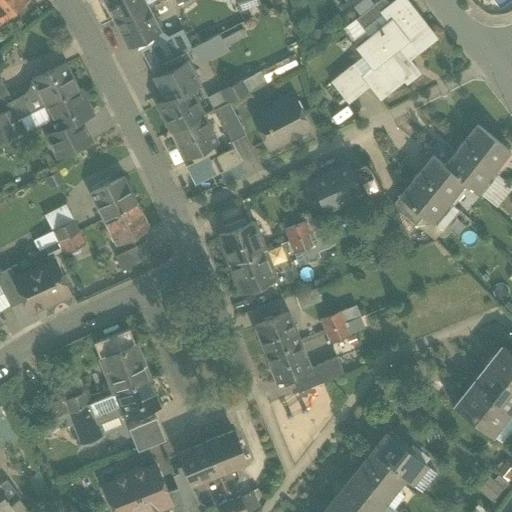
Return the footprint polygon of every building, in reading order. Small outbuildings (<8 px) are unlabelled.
[(0,0),(0,20),(0,21),(24,0),(0,0)] [(143,0),(105,0),(116,19),(145,4),(143,0)] [(255,0),(233,0),(237,9),(256,3),(255,0)] [(385,0),(378,0),(355,19),(364,30),(385,14),(383,12),(390,6),(385,0)] [(398,0),(390,6),(383,12),(385,14),(391,22),(357,49),(375,73),(365,81),(378,98),(402,79),(404,82),(418,72),(408,59),(433,38),(403,0),(398,0)] [(145,4),(116,19),(129,45),(137,41),(140,47),(156,39),(153,34),(159,31),(145,4)] [(180,31),(165,46),(165,47),(171,58),(182,52),(189,49),(180,31)] [(217,34),(191,48),(199,62),(224,49),(217,34)] [(165,47),(144,58),(150,69),(171,58),(165,47)] [(171,58),(150,69),(154,78),(186,61),(182,52),(171,58)] [(186,61),(154,78),(165,99),(156,104),(170,132),(171,131),(203,115),(190,89),(198,84),(186,61)] [(38,89),(13,102),(15,106),(21,117),(45,105),(79,88),(66,62),(33,79),(38,89)] [(348,68),(331,82),(348,103),(365,89),(348,68)] [(259,71),(208,98),(214,109),(228,102),(265,83),(259,71)] [(79,88),(45,105),(58,130),(48,135),(59,156),(91,140),(80,119),(92,113),(79,88)] [(7,90),(0,95),(0,113),(15,106),(13,102),(7,90)] [(290,96),(275,104),(274,106),(266,111),(263,110),(255,114),(254,116),(255,118),(254,119),(259,128),(260,127),(261,130),(261,133),(267,146),(270,147),(273,146),(273,147),(284,141),(283,140),(289,138),(289,139),(299,133),(299,132),(307,128),(308,126),(305,125),(300,116),(301,114),(293,97),(290,96)] [(228,102),(214,109),(231,142),(245,134),(228,102)] [(15,106),(0,113),(0,125),(1,127),(21,117),(15,106)] [(203,115),(171,131),(184,157),(196,151),(200,159),(214,151),(211,143),(216,141),(203,115)] [(21,117),(1,127),(7,138),(26,128),(21,117)] [(510,150),(477,124),(460,145),(493,171),(510,150)] [(460,145),(444,166),(464,182),(477,192),(493,171),(460,145)] [(233,149),(209,161),(216,174),(239,162),(233,149)] [(444,166),(431,156),(415,176),(448,203),(464,182),(444,166)] [(347,165),(311,182),(324,210),(360,195),(350,171),(347,165)] [(350,171),(360,195),(361,197),(379,189),(370,172),(364,165),(350,171)] [(448,203),(415,176),(399,197),(422,216),(431,223),(448,203)] [(123,177),(90,194),(102,219),(136,202),(123,177)] [(422,216),(399,197),(391,206),(415,225),(422,216)] [(136,202),(102,219),(115,245),(149,228),(136,202)] [(69,212),(55,219),(59,226),(73,219),(69,212)] [(322,214),(305,221),(309,232),(321,228),(327,226),(322,214)] [(59,226),(54,229),(60,241),(78,232),(73,219),(59,226)] [(253,221),(245,224),(243,219),(224,227),(226,232),(219,234),(231,263),(263,251),(264,250),(253,221)] [(305,221),(284,229),(289,240),(309,232),(305,221)] [(321,228),(309,232),(314,244),(316,251),(327,246),(321,228)] [(78,232),(60,241),(65,251),(83,242),(78,232)] [(309,232),(289,240),(293,252),(314,244),(309,232)] [(143,242),(114,256),(121,271),(150,257),(143,242)] [(314,244),(293,252),(298,264),(319,257),(316,251),(314,244)] [(263,251),(231,263),(242,290),(274,278),(263,251)] [(15,278),(14,279),(24,300),(29,312),(69,294),(60,274),(56,275),(50,262),(15,278)] [(10,267),(0,271),(0,288),(10,307),(24,300),(14,279),(15,278),(10,267)] [(316,288),(295,296),(300,307),(320,299),(316,288)] [(341,310),(321,318),(325,330),(346,322),(345,321),(341,310)] [(287,311),(256,324),(267,353),(299,341),(287,311)] [(360,316),(345,321),(346,322),(350,332),(364,327),(360,316)] [(346,322),(325,330),(330,342),(350,333),(350,332),(346,322)] [(149,379),(128,328),(93,342),(103,368),(103,367),(113,393),(114,394),(149,379)] [(299,341),(267,353),(278,381),(282,380),(284,385),(294,381),(292,376),(310,369),(310,368),(299,341)] [(511,354),(508,352),(499,345),(484,365),(511,387),(511,354)] [(337,357),(310,368),(310,369),(292,376),(294,381),(298,392),(344,373),(337,357)] [(511,407),(511,387),(484,365),(468,385),(506,415),(511,407)] [(149,379),(114,394),(113,393),(89,403),(97,423),(121,414),(124,421),(137,415),(139,421),(149,417),(147,411),(160,406),(149,379)] [(80,380),(59,388),(60,390),(64,400),(84,392),(80,380)] [(506,415),(468,385),(452,405),(490,435),(506,415)] [(60,390),(43,396),(51,419),(68,412),(64,400),(60,390)] [(84,392),(64,400),(68,412),(89,403),(84,392)] [(89,403),(68,412),(57,417),(62,429),(73,424),(80,443),(102,435),(97,423),(89,403)] [(0,413),(0,446),(15,435),(0,413)] [(156,418),(128,430),(137,452),(165,441),(156,418)] [(233,431),(205,442),(218,475),(246,464),(233,431)] [(409,445),(394,433),(392,436),(387,433),(372,452),(403,477),(409,482),(425,462),(407,448),(409,445)] [(205,442),(177,453),(184,471),(190,486),(191,486),(218,475),(205,442)] [(403,477),(372,452),(353,476),(384,500),(403,477)] [(155,465),(136,472),(135,470),(129,473),(144,511),(149,511),(170,504),(171,503),(167,492),(155,465)] [(190,486),(184,471),(172,475),(177,488),(178,488),(186,509),(186,508),(198,504),(191,486),(190,486)] [(144,511),(129,473),(122,475),(123,477),(103,485),(114,511),(144,511)] [(384,500),(353,476),(331,504),(340,511),(376,511),(385,501),(384,500)] [(19,498),(6,482),(0,486),(0,490),(11,505),(19,498)] [(186,509),(178,488),(177,488),(167,492),(171,503),(170,504),(173,511),(187,511),(186,508),(186,509)] [(0,511),(1,511),(11,505),(0,490),(0,511)] [(246,511),(240,496),(228,501),(232,511),(246,511)] [(11,505),(1,511),(17,511),(25,506),(19,498),(11,505)] [(232,511),(228,501),(217,506),(219,511),(232,511)]
